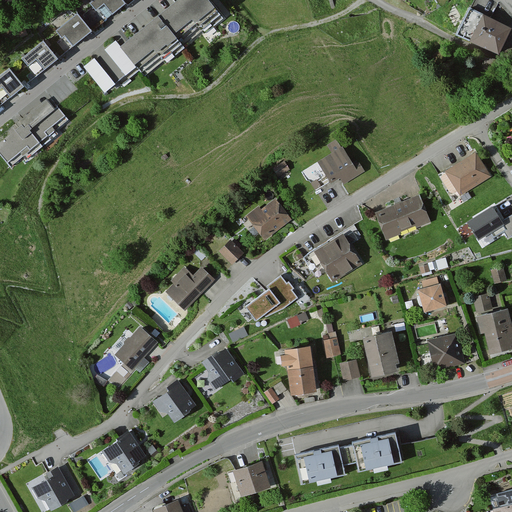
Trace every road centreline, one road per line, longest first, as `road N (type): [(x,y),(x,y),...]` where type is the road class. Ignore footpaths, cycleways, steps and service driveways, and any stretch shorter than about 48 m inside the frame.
road 1 (residential): [(475,124),(236,281),(126,410),(45,456)]
road 2 (tertiary): [(111,511),(189,463),(280,422),(485,380)]
road 3 (residential): [(0,120),(151,0)]
road 4 (residential): [(511,57),(484,53),(374,0)]
road 5 (residential): [(435,478),(298,511)]
